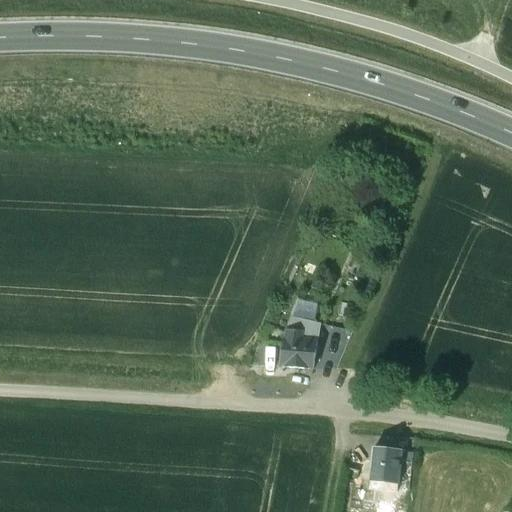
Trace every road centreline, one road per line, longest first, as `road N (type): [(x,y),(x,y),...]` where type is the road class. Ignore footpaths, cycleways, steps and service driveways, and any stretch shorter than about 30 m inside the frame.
road 1 (secondary): [(511,131),(398,87),(270,53),(119,34),(0,36)]
road 2 (track): [(328,511),(343,382),(426,191)]
